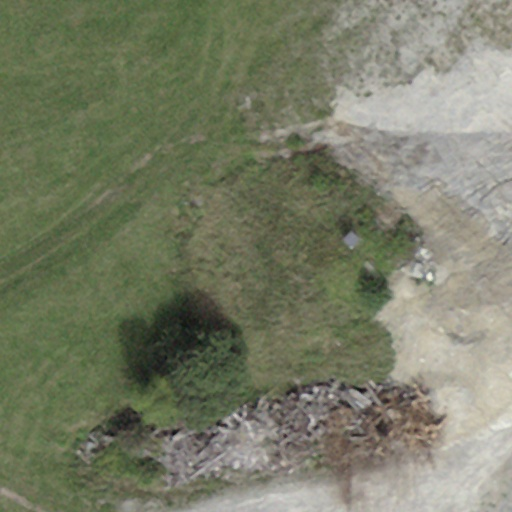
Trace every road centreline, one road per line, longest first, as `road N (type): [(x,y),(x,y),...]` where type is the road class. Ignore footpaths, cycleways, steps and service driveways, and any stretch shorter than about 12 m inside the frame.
road 1 (track): [(0,274),(56,240),(194,123),(265,77),(378,48)]
road 2 (track): [(194,511),(326,467),(511,256)]
